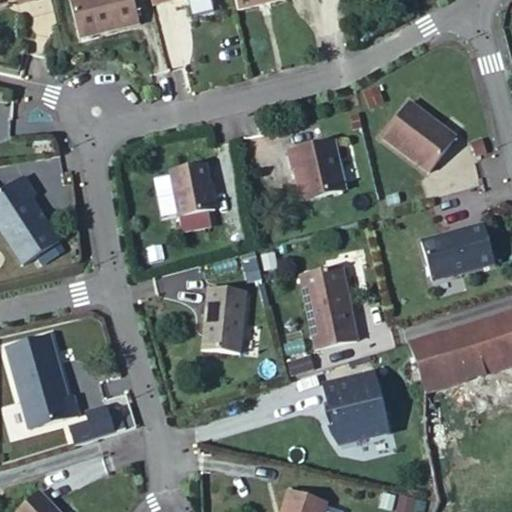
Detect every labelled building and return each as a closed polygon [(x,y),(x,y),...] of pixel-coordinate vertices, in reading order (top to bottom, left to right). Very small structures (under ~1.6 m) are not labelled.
[(107,18),(136,12),(134,0),(73,0),(77,16),(107,12),(107,18)] [(427,169),(453,132),(404,99),(378,134),(427,169)] [(343,186),(331,138),(288,149),(291,166),(295,165),(302,196),(343,186)] [(178,214),(213,205),(203,157),(168,164),(178,214)] [(0,244),(18,269),(51,241),(19,197),(25,192),(12,176),(0,184),(0,244)] [(428,277),(488,259),(477,221),(416,240),(428,277)] [(307,344),(347,334),(328,263),(288,274),(307,344)] [(201,347),(239,350),(242,290),(205,287),(201,347)] [(511,311),(409,344),(423,391),(439,388),(511,366),(511,311)] [(23,423),(73,410),(68,390),(62,391),(47,336),(3,346),(23,423)] [(390,431),(375,370),(324,381),(328,400),(324,401),(328,427),(338,443),(390,431)] [(67,419),(73,443),(114,433),(108,409),(67,419)] [(324,511),(327,504),(290,492),(283,511),(324,511)] [(53,511),(42,495),(19,511),(53,511)]
